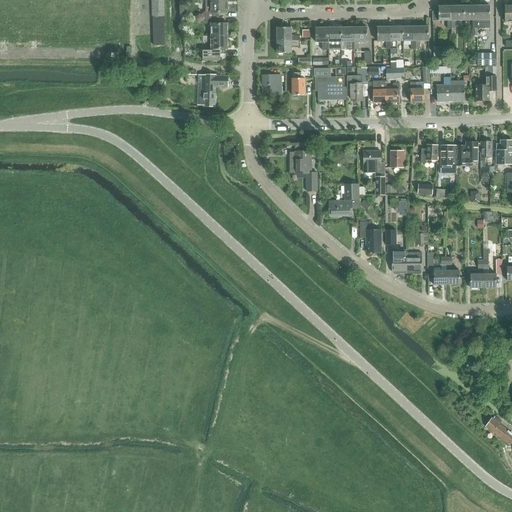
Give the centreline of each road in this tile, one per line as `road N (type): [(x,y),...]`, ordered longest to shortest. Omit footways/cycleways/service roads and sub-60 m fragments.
road 1 (tertiary): [(511,493),(490,482),(123,144),(80,128),(2,126)]
road 2 (residential): [(511,308),(430,307),(363,271),(270,191),(251,164),(248,123)]
road 3 (residential): [(511,117),(248,123)]
road 4 (residential): [(250,13),(417,11),(425,0)]
road 5 (unclassified): [(180,115),(117,109),(2,126)]
